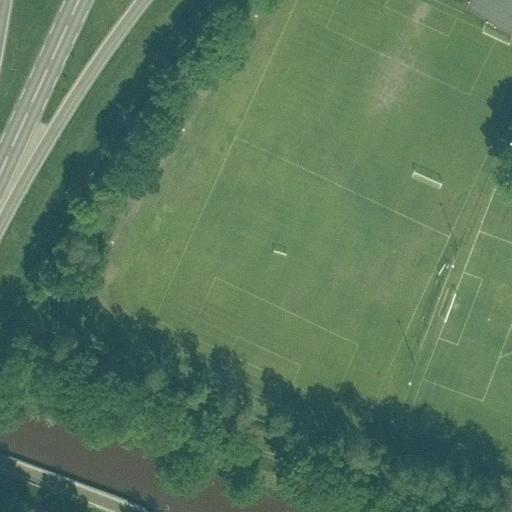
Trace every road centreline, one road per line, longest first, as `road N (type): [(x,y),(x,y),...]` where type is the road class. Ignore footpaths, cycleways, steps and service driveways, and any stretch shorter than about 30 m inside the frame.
road 1 (primary): [(0,213),(144,0)]
road 2 (primary): [(0,179),(80,0)]
